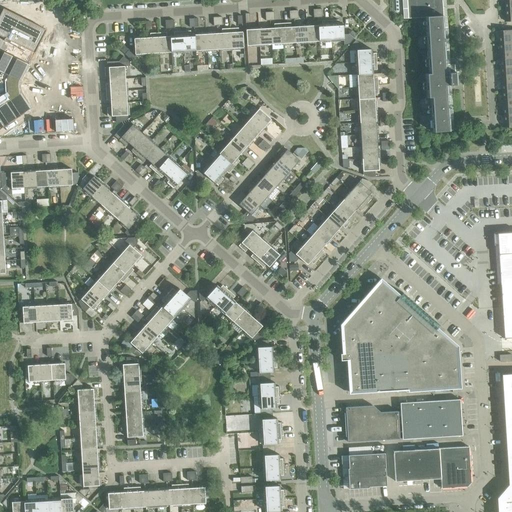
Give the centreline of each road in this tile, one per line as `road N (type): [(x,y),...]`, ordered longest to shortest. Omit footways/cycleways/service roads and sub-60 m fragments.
road 1 (residential): [(295,0),(94,19),(92,141)]
road 2 (residential): [(469,496),(482,484),(485,462),(474,333),(371,246)]
road 3 (residential): [(226,511),(226,475),(216,466),(112,470),(100,339)]
road 4 (residential): [(403,182),(394,163),(392,42),(385,25),(354,0)]
road 5 (residential): [(302,511),(290,313)]
road 6 (tertiary): [(324,506),(311,321)]
road 7 (unclassified): [(403,182),(290,313)]
road 8 (residential): [(324,506),(469,496)]
road 9 (residential): [(193,234),(289,132)]
road 10 (residential): [(193,234),(92,141)]
road 11 (residential): [(290,313),(193,234)]
